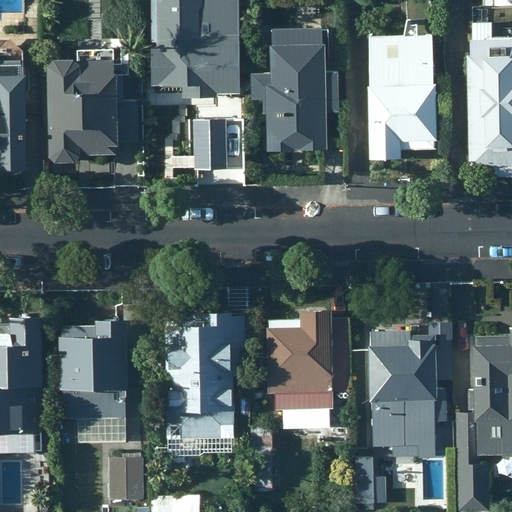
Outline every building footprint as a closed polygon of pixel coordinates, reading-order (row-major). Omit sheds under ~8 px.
[(148,0),(151,96),(238,93),(234,0),(148,0)] [(470,54),(467,54),(471,167),(478,166),(478,172),(497,172),(496,177),(511,176),(511,0),(482,0),(482,6),(473,6),(473,39),(471,39),(470,54)] [(327,29),(269,29),(271,73),(249,74),(250,100),(260,100),(261,115),(265,115),(266,151),(326,150),(325,114),(338,113),(336,72),(324,72),(323,58),(328,58),(327,29)] [(433,35),(367,37),(367,86),(364,86),(365,160),(401,160),(401,141),(403,141),(403,149),(434,149),(433,35)] [(0,170),(24,170),(21,52),(7,39),(0,39),(0,170)] [(79,156),(114,155),(110,60),(49,62),(43,68),(46,159),(52,165),(72,164),(79,156)] [(242,148),(219,147),(219,181),(231,181),(242,182),(242,148)] [(93,326),(56,325),(57,379),(54,379),(55,393),(61,393),(61,419),(73,419),(74,445),(126,443),(123,344),(145,342),(144,304),(124,304),(124,322),(93,323),(93,326)] [(203,326),(164,327),(165,440),(232,439),(231,345),(248,345),(248,316),(230,316),(230,312),(203,313),(203,326)] [(276,394),(277,410),(332,409),(331,388),(351,388),(350,336),(330,336),(329,312),(298,312),(298,319),(267,320),(266,328),(264,328),(265,394),(276,394)] [(40,435),(39,318),(4,318),(4,335),(0,335),(0,448),(7,449),(7,435),(40,435)] [(409,330),(369,332),(371,447),(434,446),(433,401),(435,401),(434,360),(451,359),(451,325),(428,325),(428,335),(410,336),(409,330)] [(511,328),(508,329),(508,335),(474,335),(475,346),(470,346),(470,390),(466,390),(466,411),(472,410),(472,413),(454,413),(455,511),(479,511),(489,511),(488,464),(478,464),(478,457),(511,456),(511,328)] [(272,488),(271,425),(252,425),(253,489),(272,488)] [(121,457),(108,456),(107,485),(100,485),(100,499),(144,500),(144,451),(121,451),(121,457)] [(385,456),(354,457),(353,506),(385,506),(385,456)] [(163,496),(163,511),(199,511),(199,495),(163,496)]
